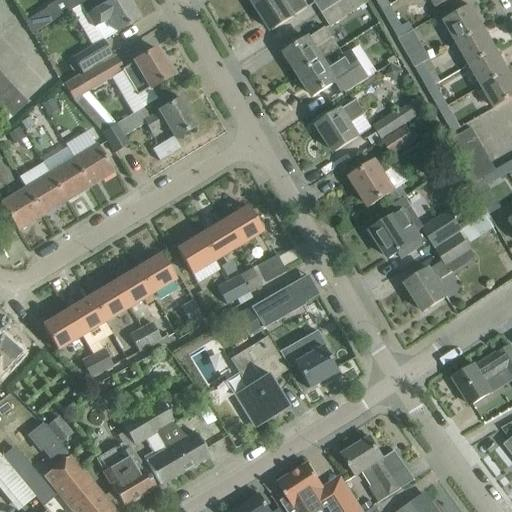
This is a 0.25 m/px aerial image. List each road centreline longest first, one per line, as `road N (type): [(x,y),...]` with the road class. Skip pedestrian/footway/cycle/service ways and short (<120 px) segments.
road 1 (unclassified): [(256,138),(29,279),(0,275)]
road 2 (residential): [(400,380),(256,138)]
road 3 (unclassified): [(182,511),(400,380)]
road 4 (residential): [(256,138),(177,0)]
road 5 (residential): [(488,511),(400,380)]
road 6 (residential): [(400,380),(511,307)]
